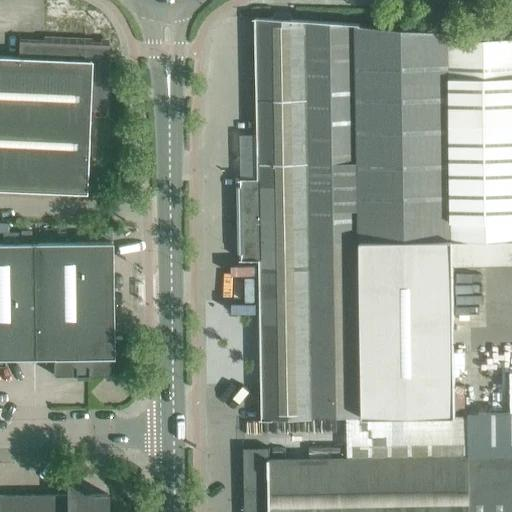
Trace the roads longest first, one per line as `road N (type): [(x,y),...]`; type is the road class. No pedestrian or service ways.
road 1 (tertiary): [(173,433),(166,129)]
road 2 (unclassified): [(0,434),(173,433)]
road 3 (tertiary): [(135,1),(153,47),(166,129)]
road 4 (tertiary): [(166,129),(192,2)]
